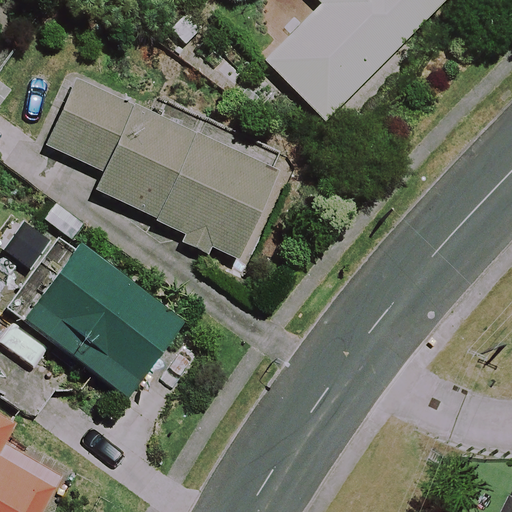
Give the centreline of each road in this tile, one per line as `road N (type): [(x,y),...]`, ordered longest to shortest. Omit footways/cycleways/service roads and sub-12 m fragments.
road 1 (tertiary): [(511,173),(352,354)]
road 2 (tertiary): [(352,354),(250,511)]
road 3 (residential): [(352,354),(428,406),(511,422)]
